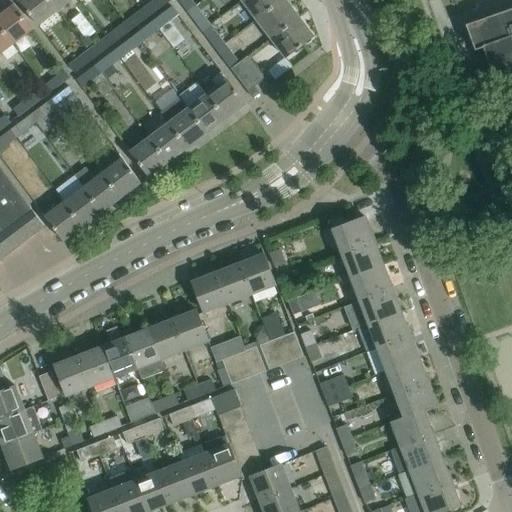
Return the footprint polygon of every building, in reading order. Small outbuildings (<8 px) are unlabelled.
[(57,10),(48,0),(22,0),(20,1),(19,0),(18,1),(37,25),(38,24),(56,11),(57,10)] [(48,0),(57,10),(69,0),(48,0)] [(151,15),(170,0),(169,0),(153,0),(144,7),(151,15)] [(195,6),(190,0),(177,0),(187,12),(195,6)] [(256,20),(281,0),(241,0),(256,20)] [(270,39),(298,17),(288,5),(287,6),(282,0),(281,0),(256,20),(270,39)] [(13,4),(0,14),(0,27),(12,44),(32,29),(13,4)] [(172,6),(152,21),(158,29),(159,29),(173,48),(184,40),(169,21),(178,14),(172,6)] [(209,25),(195,6),(187,12),(201,31),(209,25)] [(132,29),(151,15),(144,7),(125,21),(132,29)] [(511,8),(466,25),(475,50),(483,47),(484,47),(494,75),(493,75),(493,76),(511,69),(511,8)] [(299,18),(298,17),(270,39),(285,58),(313,37),(303,24),(302,25),(297,19),(299,18)] [(112,44),(132,29),(125,21),(106,36),(112,44)] [(151,35),(158,29),(152,21),(133,36),(139,44),(140,43),(152,55),(161,46),(151,35)] [(224,44),(209,25),(201,31),(216,50),(224,44)] [(0,53),(12,44),(0,27),(0,53)] [(93,58),(112,44),(106,36),(87,50),(93,58)] [(120,59),(139,44),(133,36),(114,51),(120,59)] [(238,62),(224,44),(216,50),(230,69),(248,56),(248,55),(238,62)] [(74,73),(93,58),(87,50),(68,65),(74,73)] [(101,73),(120,59),(114,51),(94,65),(101,73)] [(258,69),(248,56),(230,69),(248,91),(265,78),(258,69)] [(112,89),(106,80),(101,73),(94,65),(75,80),(81,88),(90,81),(101,97),(112,89)] [(63,70),(44,85),(49,92),(69,77),(63,70)] [(221,72),(211,79),(217,86),(206,94),(225,119),(237,109),(236,108),(243,103),(244,105),(245,104),(221,72)] [(44,85),(24,100),(30,107),(49,92),(44,85)] [(68,86),(48,101),(54,109),(55,109),(67,125),(86,110),(74,94),(68,86)] [(225,119),(206,94),(187,108),(206,133),(218,123),(217,122),(223,118),(224,119),(225,119)] [(24,100),(12,109),(17,116),(30,107),(24,100)] [(46,115),(54,109),(48,101),(28,116),(35,124),(36,123),(43,133),(54,125),(46,115)] [(205,134),(206,133),(187,108),(168,123),(187,148),(199,138),(198,137),(204,132),(205,134)] [(4,115),(0,118),(0,129),(10,122),(4,115)] [(15,138),(35,124),(28,116),(9,130),(15,138)] [(186,148),(187,148),(168,123),(149,137),(168,162),(180,152),(179,151),(185,146),(186,148)] [(0,149),(15,138),(9,130),(0,137),(0,149)] [(167,162),(168,162),(149,137),(129,152),(148,177),(161,167),(160,166),(166,161),(167,162)] [(121,158),(102,173),(120,198),(121,197),(120,196),(131,188),(132,189),(140,183),(121,158)] [(43,226),(29,207),(0,167),(0,228),(1,228),(10,221),(19,214),(34,233),(43,226)] [(120,198),(102,173),(83,187),(101,212),(102,212),(101,211),(112,202),(113,203),(120,198)] [(93,218),(101,212),(83,187),(63,202),(82,226),(83,226),(82,225),(93,217),(93,218)] [(82,226),(63,202),(44,217),(62,241),(63,241),(63,240),(74,231),(74,232),(82,226)] [(34,233),(19,214),(10,221),(24,240),(34,233)] [(332,229),(341,253),(374,241),(365,217),(332,229)] [(24,240),(10,221),(1,228),(15,247),(24,240)] [(15,247),(1,228),(0,228),(0,246),(6,254),(15,247)] [(383,264),(374,241),(341,253),(350,277),(383,264)] [(279,249),(269,253),(275,267),(285,263),(279,249)] [(263,254),(239,263),(251,294),(275,285),(263,254)] [(251,294),(239,263),(215,272),(227,303),(251,294)] [(392,288),(383,264),(350,277),(359,300),(392,288)] [(227,303),(215,272),(191,281),(203,313),(227,303)] [(282,287),(287,301),(298,297),(292,283),(282,287)] [(401,311),(392,288),(359,300),(368,324),(401,311)] [(303,311),(298,297),(287,301),(293,315),(303,311)] [(196,310),(172,319),(184,350),(208,341),(196,310)] [(410,335),(401,311),(368,324),(377,348),(410,335)] [(184,350),(172,319),(148,328),(160,359),(184,350)] [(160,359),(148,328),(125,337),(137,368),(141,380),(165,371),(160,359)] [(310,330),(300,334),(305,348),(316,344),(310,330)] [(282,336),(291,360),(303,356),(293,332),(282,336)] [(419,359),(410,335),(377,348),(386,371),(419,359)] [(271,341),(280,365),(291,360),(282,336),(271,341)] [(137,368),(125,337),(101,346),(113,377),(137,368)] [(259,345),(269,369),(280,365),(271,341),(259,345)] [(305,348),(311,361),(321,358),(316,344),(305,348)] [(113,377),(101,346),(78,356),(90,387),(113,377)] [(256,347),(244,351),(254,375),(265,371),(256,347)] [(254,375),(244,351),(233,355),(242,379),(254,375)] [(231,384),(242,379),(233,355),(222,360),(231,384)] [(90,387),(78,356),(54,365),(66,396),(90,387)] [(427,382),(419,359),(386,371),(394,395),(427,382)] [(39,376),(48,400),(60,396),(50,372),(39,376)] [(319,383),(323,395),(347,385),(343,374),(319,383)] [(197,385),(201,395),(215,390),(211,380),(197,385)] [(437,406),(427,382),(394,395),(403,418),(404,418),(424,410),(424,411),(437,406)] [(201,395),(197,385),(184,390),(188,401),(201,395)] [(352,397),(347,385),(323,395),(328,406),(352,397)] [(0,391),(0,418),(24,410),(15,386),(0,391)] [(173,394),(150,403),(155,414),(177,405),(173,394)] [(155,414),(150,403),(148,397),(125,406),(131,423),(155,414)] [(210,398),(186,407),(191,419),(215,410),(210,398)] [(59,408),(64,421),(74,418),(69,404),(59,408)] [(217,415),(222,429),(245,420),(240,406),(217,415)] [(191,419),(186,407),(169,414),(173,426),(191,419)] [(33,433),(24,410),(0,418),(0,439),(2,445),(33,433)] [(433,434),(424,411),(424,410),(404,418),(403,418),(391,422),(400,447),(433,434)] [(336,428),(341,442),(351,438),(342,414),(332,418),(336,428)] [(117,416),(104,421),(108,432),(121,426),(117,416)] [(80,431),(74,418),(64,421),(69,435),(80,431)] [(158,418),(140,425),(145,437),(163,430),(158,418)] [(250,432),(245,420),(222,429),(227,441),(250,432)] [(108,432),(104,421),(90,427),(94,437),(108,432)] [(145,437),(140,425),(122,432),(127,444),(145,437)] [(232,454),(255,445),(250,432),(227,441),(228,444),(232,454)] [(42,457),(33,433),(2,445),(11,469),(42,457)] [(442,458),(433,434),(400,447),(409,470),(442,458)] [(112,436),(94,443),(99,455),(117,448),(112,436)] [(357,452),(351,438),(341,442),(346,455),(357,452)] [(99,455),(94,443),(76,450),(81,462),(99,455)] [(237,466),(232,454),(228,444),(204,453),(216,484),(240,475),(237,466)] [(260,457),(255,445),(232,454),(237,466),(260,457)] [(315,451),(325,475),(335,471),(326,447),(315,451)] [(216,484),(204,453),(181,462),(193,493),(216,484)] [(265,470),(260,457),(237,466),(240,475),(242,479),(250,476),(265,470)] [(450,481),(442,458),(409,470),(418,494),(450,481)] [(193,493),(181,462),(158,471),(170,502),(193,493)] [(281,464),(265,470),(250,476),(259,500),(290,488),(281,464)] [(170,502),(158,471),(135,480),(147,511),(170,502)] [(344,494),(335,471),(325,475),(334,498),(344,494)] [(354,475),(359,489),(369,485),(364,471),(354,475)] [(144,511),(147,511),(135,480),(112,489),(120,511),(144,511)] [(442,511),(460,505),(450,481),(418,494),(424,511),(442,511)] [(375,499),(369,485),(359,489),(364,502),(375,499)] [(298,511),(299,511),(290,488),(259,500),(263,511),(298,511)] [(120,511),(112,489),(88,498),(93,511),(120,511)] [(350,511),(344,494),(334,498),(338,511),(350,511)]
